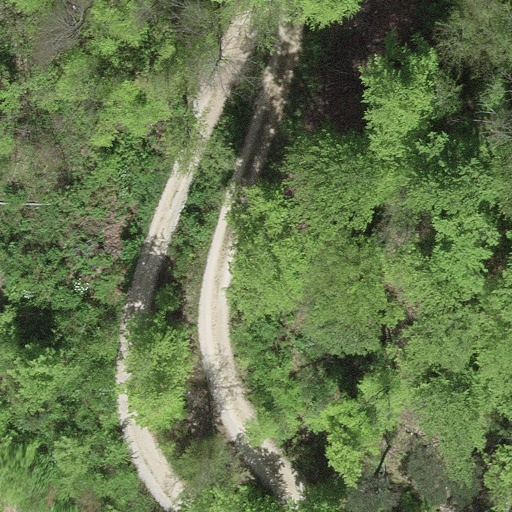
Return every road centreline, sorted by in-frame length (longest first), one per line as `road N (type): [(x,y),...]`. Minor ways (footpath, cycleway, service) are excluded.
road 1 (track): [(298,0),(221,240),(205,333),(224,419),(314,511)]
road 2 (track): [(266,0),(206,112),(145,258),(121,363),(140,450),(186,511)]
